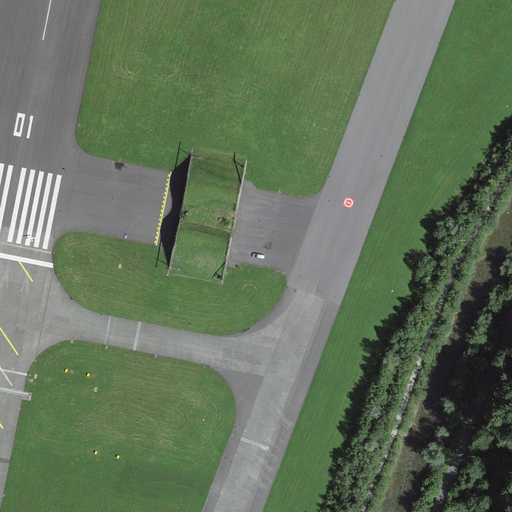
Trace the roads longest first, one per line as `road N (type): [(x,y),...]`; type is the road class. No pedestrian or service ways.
road 1 (track): [(360,511),(464,243),(511,176)]
road 2 (unclassified): [(432,511),(511,322)]
